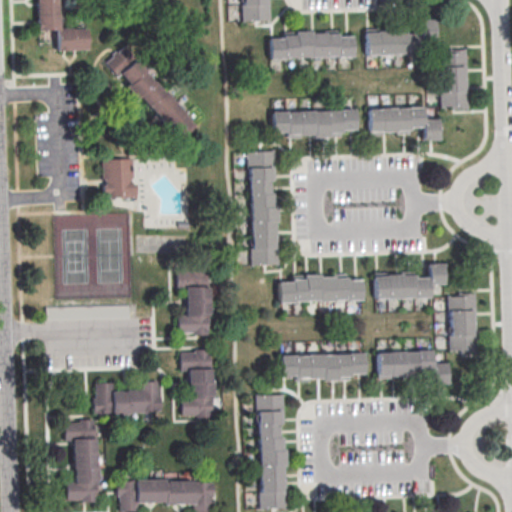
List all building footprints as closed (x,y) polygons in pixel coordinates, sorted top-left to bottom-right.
[(35,0),(36,29),(55,29),(56,49),(85,49),(85,27),(57,28),(56,0),(35,0)] [(239,0),(240,18),(263,17),(262,0),(239,0)] [(363,30),(364,57),(419,55),(419,43),(433,42),(432,20),(415,21),(416,34),(403,34),(403,31),(376,32),(375,29),(363,30)] [(266,59),(350,56),(349,36),(335,37),(335,34),(323,34),(323,33),(309,33),(308,31),(281,32),(281,36),(279,36),(279,39),(265,39),(266,59)] [(192,126),(145,68),(147,67),(127,42),(105,60),(124,84),(127,82),(175,140),(192,126)] [(436,52),(438,107),(448,106),(448,110),(465,109),(463,49),(446,49),(447,52),(436,52)] [(366,136),(365,109),(420,107),(421,119),(435,119),(435,140),(419,141),(418,128),(406,128),(406,132),(378,133),(379,135),(366,136)] [(268,112),(352,109),(353,129),(339,130),(339,133),(326,133),(326,137),(310,138),(310,135),(298,136),(298,138),(285,139),(285,135),(283,135),(283,132),(269,132),(268,112)] [(271,150),(244,151),(249,265),(275,264),(274,236),(272,236),(271,223),(274,223),(273,205),(269,206),(269,193),(266,193),(266,180),(272,180),(271,150)] [(101,158),(102,197),(135,196),(134,182),(131,182),(131,157),(101,158)] [(371,273),(372,300),(427,298),(427,286),(441,285),(440,264),(424,264),(424,277),(412,278),(412,274),(384,275),(384,273),(371,273)] [(208,333),(207,269),(175,269),(175,287),(184,287),(184,314),(176,314),(177,333),(208,333)] [(274,304),(358,301),(357,281),(343,281),(343,278),(331,279),(331,277),(317,278),(317,275),(289,276),(289,280),(288,280),(288,283),(274,284),(274,304)] [(444,296),(446,351),(456,350),(456,353),(473,353),(471,292),(454,293),(455,296),(444,296)] [(128,304),(44,305),(44,318),(128,317),(128,304)] [(179,350),(179,369),(187,369),(187,397),(179,397),(179,415),(210,415),(210,350),(179,350)] [(374,380),(374,353),(429,351),(429,363),(443,363),(444,384),(428,385),(427,372),(415,372),(415,376),(387,377),(387,379),(374,380)] [(276,357),(360,354),(361,374),(347,374),(347,378),(334,378),(334,382),(318,382),(317,380),(306,380),(306,383),(293,383),(292,379),(291,379),(291,376),(277,377),(276,357)] [(92,382),(93,413),(158,411),(157,380),(139,381),(139,389),(110,390),(110,381),(92,382)] [(280,394),(252,395),(253,413),(255,413),(259,492),(256,492),(256,510),(285,509),(284,479),(278,479),(278,465),(283,465),(282,436),(280,436),(279,424),(281,424),(280,394)] [(72,482),(64,482),(64,500),(95,500),(93,419),(62,420),(62,440),(71,440),(72,482)] [(210,479),(116,480),(116,510),(136,510),(136,502),(191,502),(191,511),(210,511),(210,479)]
